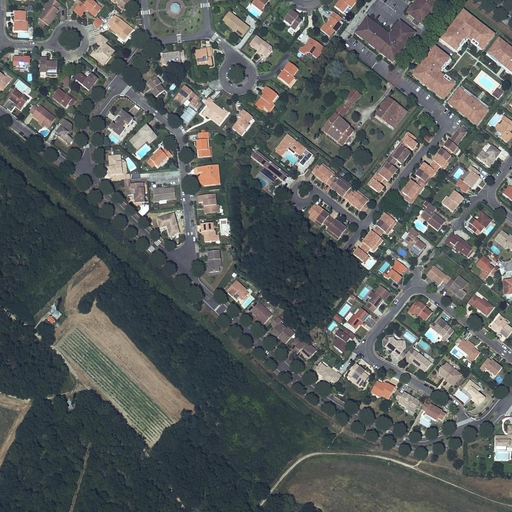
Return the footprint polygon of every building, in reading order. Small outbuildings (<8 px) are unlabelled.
[(54,0),(50,0),(50,1),(44,9),(46,11),(39,19),(41,20),(46,24),(49,26),(55,18),(54,16),(55,14),(58,10),(56,9),(60,4),(54,0)] [(97,5),(90,0),(88,0),(79,12),(83,14),(87,10),(88,9),(92,11),(90,13),(95,17),(100,10),(96,6),(97,5)] [(114,0),(118,3),(117,5),(124,10),(131,3),(127,0),(114,0)] [(253,0),(254,1),(263,9),(269,1),(267,0),(253,0)] [(343,0),(340,0),(335,7),(342,13),(348,6),(351,8),(357,0),(356,0),(343,0)] [(420,0),(421,2),(419,3),(418,2),(409,14),(415,19),(412,22),(418,27),(420,23),(421,24),(426,18),(427,19),(431,13),(430,12),(434,7),(435,8),(440,2),(439,1),(439,0),(420,0)] [(263,9),(254,1),(252,4),(261,11),(263,9)] [(179,10),(179,7),(176,5),(173,5),(171,7),(172,11),(174,13),(177,12),(179,10)] [(291,11),(284,20),(291,26),(290,27),(295,31),(302,22),(298,19),(299,17),(291,11)] [(16,32),(27,32),(28,22),(26,22),(26,12),(15,12),(15,22),(17,22),(16,32)] [(459,17),(455,23),(456,24),(453,28),(451,27),(447,32),(448,33),(443,40),(456,51),(460,46),(461,47),(465,42),(464,41),(467,36),(469,36),(473,40),(471,43),(477,47),(479,45),(483,49),(493,36),(485,30),(486,29),(481,25),(480,26),(469,17),(470,16),(465,12),(460,18),(459,17)] [(233,16),(229,13),(223,21),(226,23),(233,16)] [(334,13),(331,17),(331,16),(328,20),(329,21),(327,24),(326,26),(324,25),(320,30),(330,37),(334,31),(336,32),(342,25),(339,23),(342,19),(334,13)] [(121,35),(120,37),(125,41),(131,33),(129,32),(131,29),(128,27),(128,26),(115,16),(108,25),(111,28),(114,24),(117,27),(115,29),(121,35)] [(243,38),(250,29),(233,16),(226,23),(233,29),(234,28),(236,30),(235,32),(243,38)] [(96,30),(99,29),(104,22),(98,18),(94,23),(96,30)] [(367,21),(362,28),(361,27),(356,32),(365,39),(364,40),(369,44),(370,43),(376,47),(375,48),(381,53),(382,52),(387,56),(386,57),(392,61),(396,56),(397,57),(402,51),(400,50),(405,45),(406,46),(410,40),(409,39),(414,33),(407,28),(401,24),(392,35),(394,37),(392,38),(390,38),(389,36),(387,36),(379,30),(380,28),(374,24),(373,25),(367,21)] [(234,28),(233,29),(226,23),(226,24),(235,32),(236,30),(234,28)] [(121,35),(115,29),(117,27),(114,24),(111,28),(110,29),(120,37),(121,35)] [(106,62),(114,51),(105,44),(108,40),(101,35),(97,36),(98,45),(101,47),(97,52),(96,54),(94,53),(94,52),(91,56),(100,62),(102,59),(106,62)] [(256,37),(250,45),(257,51),(258,50),(258,49),(261,51),(260,52),(267,58),(272,52),(272,49),(265,43),(263,44),(262,42),(256,37)] [(316,58),(324,48),(311,38),(308,43),(310,44),(309,47),(304,47),(302,48),(299,52),(304,55),(305,54),(309,53),(313,56),(316,58)] [(498,40),(487,54),(491,57),(490,58),(497,63),(498,62),(511,73),(511,51),(510,50),(511,49),(506,45),(505,46),(498,40)] [(196,51),(197,63),(208,61),(208,64),(208,66),(212,65),(211,57),(208,58),(207,56),(211,56),(210,48),(206,48),(206,50),(201,51),(196,51)] [(450,59),(436,48),(431,55),(430,54),(425,60),(426,61),(423,65),(422,64),(418,70),(419,71),(414,76),(419,80),(420,79),(431,88),(430,89),(436,93),(437,92),(444,98),(454,86),(449,82),(451,80),(445,75),(443,78),(439,74),(438,73),(442,69),(443,70),(447,64),(446,63),(450,59)] [(162,55),(164,65),(181,63),(180,60),(185,59),(184,51),(179,51),(179,52),(162,55)] [(19,58),(14,57),(14,66),(20,66),(20,68),(24,68),(24,66),(30,67),(30,58),(24,58),(24,59),(22,59),(19,58)] [(58,63),(47,63),(47,59),(40,59),(40,69),(47,69),(47,72),(47,75),(58,75),(58,63)] [(290,63),(284,70),(286,71),(280,79),(289,85),(294,78),(293,77),(298,70),(290,63)] [(0,85),(5,89),(10,82),(5,78),(0,74),(0,85)] [(83,79),(84,77),(81,75),(76,81),(89,91),(98,79),(92,74),(87,80),(86,81),(83,79)] [(155,76),(146,83),(150,88),(151,87),(153,90),(152,91),(151,91),(156,98),(165,91),(160,85),(161,84),(155,76)] [(185,87),(174,100),(179,104),(183,99),(184,98),(187,100),(191,103),(190,103),(195,107),(198,103),(194,99),(196,96),(185,87)] [(270,105),(277,96),(266,87),(261,93),(263,95),(263,96),(264,97),(262,99),(261,98),(257,103),(264,108),(268,112),(272,107),(270,105)] [(503,93),(497,88),(492,95),(498,100),(503,93)] [(460,89),(449,102),(456,107),(455,109),(461,113),(462,112),(466,115),(465,116),(471,121),(472,120),(477,124),(483,116),(482,116),(487,110),(470,97),(471,96),(465,90),(464,92),(460,89)] [(66,95),(59,90),(53,98),(66,108),(69,104),(72,100),(66,95)] [(354,90),(335,114),(322,130),(343,146),(354,132),(340,119),(361,95),(354,90)] [(16,91),(9,99),(15,104),(22,109),(28,101),(22,96),(16,91)] [(66,95),(72,100),(69,104),(72,106),(76,101),(67,94),(66,95)] [(274,105),(273,104),(279,97),(277,96),(270,105),(272,107),(274,105)] [(209,98),(204,104),(208,107),(202,115),(205,117),(206,116),(210,118),(211,116),(216,120),(218,120),(221,122),(228,113),(224,110),(223,111),(212,102),(213,101),(209,98)] [(386,101),(375,116),(394,129),(407,112),(392,101),(389,104),(386,101)] [(34,106),(30,112),(34,115),(33,116),(40,121),(41,122),(45,125),(48,128),(55,118),(40,107),(38,109),(34,106)] [(122,111),(118,116),(121,118),(120,120),(117,124),(115,126),(112,123),(109,128),(119,137),(133,119),(122,111)] [(239,121),(232,129),(239,134),(243,129),(245,131),(249,125),(248,124),(253,118),(243,111),(238,117),(240,119),(242,120),(241,123),(239,121)] [(219,125),(221,122),(218,120),(216,120),(211,116),(210,118),(219,125)] [(72,126),(62,118),(58,123),(62,126),(56,133),(59,136),(58,137),(67,144),(71,139),(68,136),(67,135),(68,133),(69,134),(71,131),(72,126)] [(511,122),(507,119),(505,122),(504,121),(503,121),(500,125),(500,126),(501,127),(497,132),(502,136),(500,138),(507,143),(511,136),(511,134),(510,133),(508,132),(511,128),(511,129),(511,122)] [(150,144),(157,137),(147,126),(130,141),(136,148),(145,139),(147,141),(150,144)] [(208,137),(208,132),(199,133),(199,141),(197,141),(197,147),(198,147),(198,149),(198,152),(199,151),(199,158),(211,157),(210,150),(208,150),(207,140),(206,137),(208,137)] [(456,132),(452,138),(458,143),(462,138),(463,137),(460,136),(456,132)] [(402,142),(399,145),(401,146),(397,152),(393,157),(391,156),(386,162),(388,163),(384,169),(379,175),(377,173),(372,179),(374,181),(370,186),(378,193),(381,190),(380,190),(383,187),(379,184),(383,178),(387,181),(389,178),(390,178),(394,173),(394,172),(396,169),(392,166),(397,161),(401,164),(403,161),(408,156),(407,155),(410,152),(406,149),(408,146),(412,149),(414,147),(417,144),(413,141),(415,138),(409,133),(406,136),(408,138),(404,143),(402,142)] [(295,146),(292,144),(294,141),(288,136),(277,150),(280,153),(279,154),(282,156),(287,149),(294,155),(296,152),(301,156),(302,154),(307,157),(310,153),(297,143),(295,146)] [(452,138),(449,141),(446,144),(446,143),(444,146),(445,147),(442,150),(440,153),(439,152),(435,158),(433,161),(429,167),(425,164),(423,167),(422,167),(418,172),(418,173),(416,176),(420,179),(416,184),(412,181),(409,184),(404,190),(405,190),(403,193),(406,196),(404,199),(411,204),(413,201),(411,199),(416,194),(420,188),(422,190),(427,184),(425,182),(429,177),(433,171),(435,173),(440,167),(442,168),(446,162),(451,156),(449,155),(451,152),(453,154),(457,148),(456,146),(458,143),(452,138)] [(138,150),(147,141),(145,139),(136,148),(138,150)] [(495,160),(500,153),(492,146),(486,153),(482,151),(477,157),(488,166),(494,159),(495,160)] [(160,150),(150,160),(155,165),(157,167),(168,158),(168,159),(172,155),(165,148),(162,151),(160,150)] [(284,174),(285,173),(278,167),(277,167),(276,167),(275,167),(275,168),(272,165),(272,164),(272,163),(272,162),(271,162),(256,150),(251,156),(264,166),(261,169),(276,181),(277,178),(278,177),(284,182),(288,178),(284,174)] [(111,156),(112,165),(113,165),(113,172),(112,172),(113,176),(115,176),(115,181),(124,180),(130,180),(129,174),(127,174),(124,175),(123,166),(121,167),(121,164),(120,155),(111,156)] [(152,168),(155,165),(150,160),(147,163),(152,168)] [(317,165),(312,172),(315,174),(314,175),(317,177),(317,178),(320,180),(323,182),(326,184),(326,183),(329,186),(332,188),(335,191),(334,191),(337,193),(340,195),(343,197),(344,197),(346,199),(349,201),(349,202),(352,204),(351,205),(354,207),(357,209),(357,208),(360,211),(361,210),(364,213),(369,206),(366,204),(367,202),(361,198),(356,193),(354,195),(352,192),(349,190),(350,189),(344,184),(338,180),(337,181),(334,179),(331,177),(333,175),(327,171),(321,166),(320,168),(317,165)] [(198,168),(198,173),(203,172),(205,186),(215,185),(215,177),(216,176),(216,171),(218,171),(218,166),(198,168)] [(465,193),(470,187),(472,189),(480,178),(477,176),(479,173),(471,166),(468,170),(471,172),(464,182),(461,180),(456,186),(465,193)] [(276,181),(261,169),(260,171),(274,182),(276,181)] [(131,184),(131,187),(130,180),(124,180),(125,193),(128,196),(132,195),(132,190),(136,190),(136,195),(134,195),(135,203),(145,202),(143,183),(131,184)] [(511,188),(509,186),(503,194),(511,201),(511,200),(511,188)] [(176,199),(175,188),(164,189),(158,190),(158,189),(154,189),(155,202),(159,202),(159,200),(176,199)] [(454,191),(449,198),(443,205),(453,212),(456,208),(455,207),(457,205),(458,206),(464,199),(454,191)] [(216,206),(215,195),(198,197),(199,203),(204,203),(204,207),(206,207),(206,209),(205,211),(205,214),(217,213),(218,212),(217,207),(216,207),(216,206)] [(436,209),(430,204),(426,201),(422,205),(426,208),(427,208),(420,217),(428,223),(429,222),(432,224),(431,225),(438,231),(445,222),(437,216),(436,218),(432,214),(433,213),(436,209)] [(314,205),(309,212),(312,214),(310,216),(316,220),(322,225),(323,223),(329,228),(328,229),(333,234),(339,238),(340,237),(343,239),(349,232),(346,230),(343,227),(338,222),(337,223),(334,221),(328,217),(329,216),(326,214),(326,213),(321,209),(320,209),(317,207),(317,208),(314,205)] [(377,227),(373,232),(372,232),(370,235),(369,234),(365,240),(363,243),(364,244),(359,249),(356,252),(354,255),(363,262),(367,256),(366,255),(370,249),(372,250),(376,244),(381,239),(379,237),(384,232),(385,233),(390,227),(394,221),(393,220),(395,217),(388,212),(386,215),(383,218),(383,217),(378,223),(379,223),(377,226),(377,227)] [(174,216),(174,214),(157,219),(160,228),(167,226),(169,226),(169,227),(168,228),(170,236),(179,233),(175,219),(174,220),(173,216),(174,216)] [(485,228),(491,221),(482,214),(476,221),(473,219),(469,223),(470,225),(468,228),(474,233),(477,229),(480,232),(484,227),(485,228)] [(204,235),(205,243),(216,242),(215,231),(214,231),(213,224),(201,225),(202,233),(204,232),(204,235)] [(410,234),(404,241),(408,245),(412,248),(410,249),(418,255),(425,246),(416,239),(420,234),(412,228),(408,233),(410,234)] [(511,251),(511,249),(511,237),(510,236),(509,237),(508,239),(506,237),(507,236),(503,233),(501,236),(499,235),(495,240),(502,246),(504,243),(508,246),(507,247),(511,251)] [(473,249),(465,243),(463,242),(464,241),(456,235),(448,245),(452,248),(452,249),(460,256),(462,253),(467,257),(473,249)] [(208,264),(209,273),(219,272),(219,267),(218,260),(220,260),(220,259),(219,251),(208,253),(208,260),(210,260),(210,263),(208,264)] [(496,266),(494,269),(489,265),(491,262),(484,256),(477,265),(484,271),(481,275),(486,279),(491,273),(494,275),(499,269),(496,266)] [(370,257),(366,264),(372,268),(376,261),(370,257)] [(405,272),(407,269),(396,260),(392,264),(395,267),(388,276),(385,274),(383,276),(388,280),(390,278),(397,284),(402,278),(399,276),(403,271),(405,272)] [(377,271),(383,275),(390,265),(385,261),(377,271)] [(447,275),(446,277),(434,267),(427,275),(433,279),(440,285),(443,281),(447,284),(451,279),(447,275)] [(462,290),(467,284),(459,277),(455,283),(451,279),(447,284),(445,286),(449,290),(450,289),(455,293),(454,294),(461,299),(466,293),(462,290)] [(503,282),(505,294),(505,295),(510,294),(510,292),(511,291),(511,280),(503,281),(503,282)] [(243,301),(249,294),(246,291),(247,290),(237,281),(227,291),(233,297),(236,293),(240,297),(239,298),(243,301)] [(366,285),(358,296),(363,300),(371,289),(366,285)] [(383,301),(390,294),(381,287),(375,294),(372,291),(367,296),(371,300),(369,302),(376,308),(379,305),(378,304),(382,300),(383,301)] [(474,295),(469,302),(476,308),(487,316),(494,308),(482,299),(481,301),(474,295)] [(421,304),(417,300),(411,308),(419,315),(419,316),(426,321),(432,313),(425,308),(426,307),(421,304)] [(376,308),(369,302),(366,306),(373,312),(376,308)] [(263,325),(272,316),(259,303),(252,312),(257,317),(261,321),(260,322),(263,325)] [(419,316),(419,315),(411,308),(409,311),(413,314),(414,313),(418,317),(419,316)] [(363,323),(369,315),(361,309),(355,316),(354,315),(347,323),(355,330),(359,325),(361,322),(363,323)] [(288,327),(286,328),(286,329),(284,331),(277,325),(280,322),(281,321),(278,317),(271,325),(275,328),(271,332),(278,338),(279,337),(286,343),(295,334),(288,327)] [(446,325),(447,325),(441,319),(435,326),(431,323),(429,326),(439,335),(440,334),(444,337),(447,340),(454,331),(448,327),(448,328),(446,326),(446,325)] [(507,338),(511,331),(511,329),(506,325),(508,324),(504,321),(503,322),(502,323),(497,319),(491,328),(497,333),(499,331),(500,332),(500,333),(507,338)] [(286,328),(280,322),(277,325),(284,331),(286,329),(286,328)] [(339,330),(335,335),(339,338),(333,346),(342,353),(348,345),(346,343),(350,338),(352,340),(355,336),(349,331),(347,329),(344,333),(339,330)] [(444,337),(440,334),(439,335),(443,338),(442,339),(446,342),(447,340),(444,337)] [(387,341),(383,346),(387,349),(387,351),(391,351),(393,352),(392,354),(398,359),(402,354),(402,353),(401,353),(405,348),(405,342),(397,343),(393,340),(393,336),(387,337),(387,341)] [(308,360),(317,351),(313,348),(308,343),(306,345),(298,338),(293,343),(297,346),(293,351),(297,355),(300,352),(301,351),(302,353),(301,354),(308,360)] [(466,343),(463,340),(462,341),(458,338),(456,341),(460,344),(458,347),(469,356),(474,360),(479,353),(473,348),(475,346),(468,341),(466,343)] [(412,361),(412,362),(418,367),(419,366),(421,367),(420,369),(425,373),(431,364),(427,361),(415,352),(409,359),(412,361)] [(496,377),(502,368),(492,360),(491,361),(488,359),(480,369),(484,372),(486,369),(496,377)] [(324,376),(323,377),(322,378),(329,383),(332,380),(336,383),(341,376),(337,373),(337,374),(335,375),(330,371),(331,370),(328,367),(326,368),(321,364),(318,367),(317,368),(318,373),(321,375),(322,374),(324,376)] [(445,367),(444,368),(442,367),(439,370),(440,375),(444,378),(445,377),(448,379),(447,380),(446,381),(453,386),(461,376),(447,364),(445,367)] [(356,365),(349,375),(353,378),(361,385),(368,377),(364,373),(361,371),(362,370),(356,365)] [(361,385),(353,378),(351,381),(359,388),(361,385)] [(478,406),(485,398),(478,392),(480,389),(470,381),(464,389),(472,395),(474,396),(473,398),(471,400),(478,406)] [(377,382),(371,393),(377,396),(378,394),(382,396),(388,400),(395,388),(388,384),(385,382),(384,383),(383,385),(381,384),(377,382)] [(400,401),(398,403),(414,411),(419,401),(412,397),(411,399),(410,398),(410,397),(404,393),(403,395),(400,401)] [(442,412),(442,411),(430,404),(429,406),(425,403),(421,410),(426,412),(425,414),(437,421),(438,419),(442,421),(446,415),(442,412)] [(511,426),(508,427),(508,437),(496,437),(496,443),(500,443),(500,447),(511,446),(511,426)]
